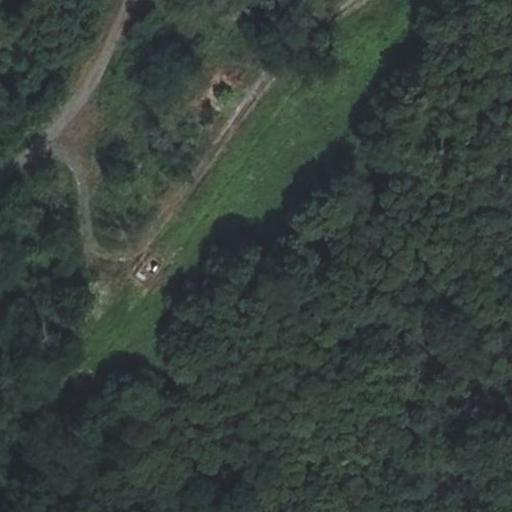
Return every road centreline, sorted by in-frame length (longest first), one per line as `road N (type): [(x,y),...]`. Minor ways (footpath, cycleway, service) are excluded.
road 1 (track): [(360,0),(290,51),(104,288),(45,385)]
road 2 (track): [(0,182),(58,133),(104,62),(131,0)]
road 3 (track): [(58,133),(104,288)]
